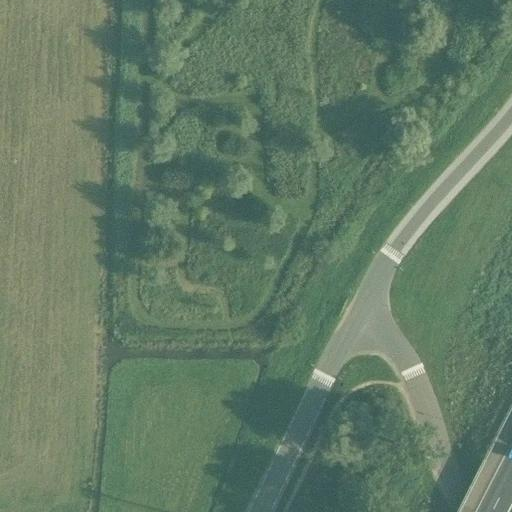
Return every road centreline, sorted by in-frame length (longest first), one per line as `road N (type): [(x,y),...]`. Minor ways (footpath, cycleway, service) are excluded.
road 1 (tertiary): [(359,315),(392,260),(511,119)]
road 2 (unclassified): [(465,511),(414,374),(359,315)]
road 3 (tertiary): [(259,511),(359,315)]
